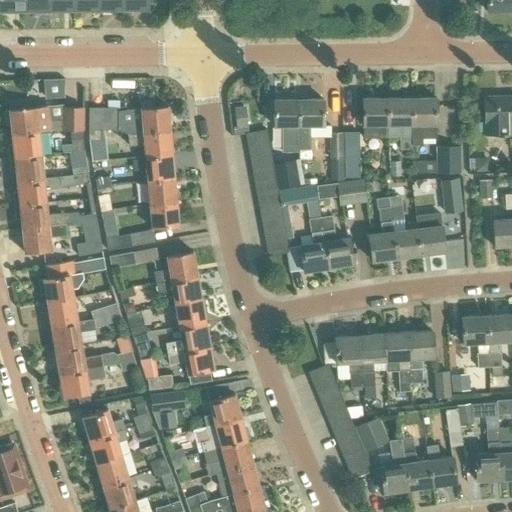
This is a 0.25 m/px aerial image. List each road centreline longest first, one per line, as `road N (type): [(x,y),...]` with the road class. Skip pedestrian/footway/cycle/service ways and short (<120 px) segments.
road 1 (residential): [(258,318),(237,263),(201,58)]
road 2 (residential): [(258,318),(417,286),(511,278)]
road 3 (residential): [(201,58),(420,52)]
road 4 (residential): [(330,511),(258,318)]
road 5 (residential): [(0,59),(201,58)]
road 6 (residential): [(61,511),(0,325)]
